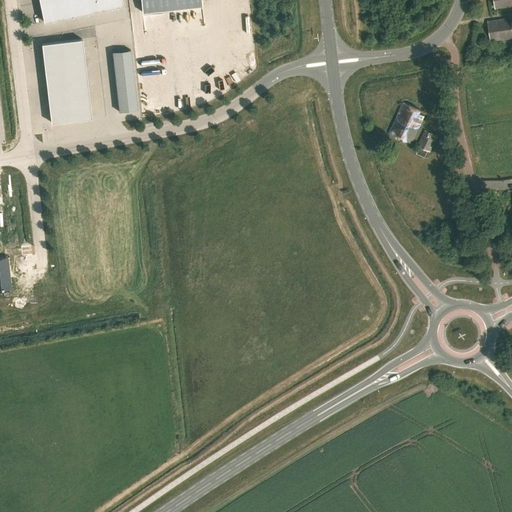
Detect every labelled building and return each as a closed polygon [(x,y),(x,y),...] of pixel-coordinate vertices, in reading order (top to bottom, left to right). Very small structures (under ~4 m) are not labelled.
[(39,0),(40,2),(44,22),(64,18),(83,14),(103,10),(113,8),(123,6),(121,0),(39,0)] [(201,0),(140,0),(142,12),(202,5),(201,0)] [(487,21),(491,41),(511,38),(511,29),(510,18),(487,21)] [(82,39),(42,44),(51,122),(91,117),(82,39)] [(137,110),(130,50),(112,52),(119,112),(137,110)] [(389,134),(411,144),(423,117),(418,115),(420,110),(403,103),(389,134)] [(427,151),(429,152),(437,135),(423,129),(416,145),(419,147),(416,153),(424,157),(427,151)] [(7,258),(0,258),(0,288),(11,287),(7,258)] [(417,276),(414,279),(426,295),(429,292),(417,276)] [(498,321),(506,317),(503,311),(495,314),(498,321)]
